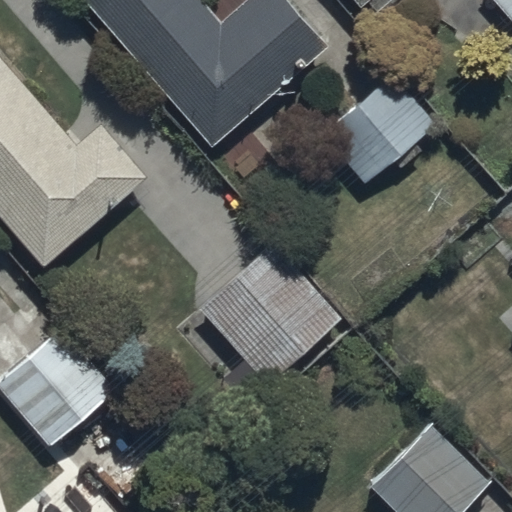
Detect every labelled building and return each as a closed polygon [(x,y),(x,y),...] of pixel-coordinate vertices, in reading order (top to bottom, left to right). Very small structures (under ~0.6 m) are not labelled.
[(326,42),(289,0),(239,0),(220,16),(206,0),(89,0),(213,141),(326,42)] [(362,0),(363,0),(370,0),(378,9),(388,0),(362,0)] [(511,0),(502,0),(511,11),(511,0)] [(0,49),(0,207),(47,260),(148,171),(104,121),(81,141),(0,49)] [(438,121),(394,68),(321,128),(364,180),(390,158),(398,168),(423,147),(416,139),(438,121)] [(342,313),(275,238),(175,327),(242,402),(342,313)] [(120,385),(64,323),(0,380),(0,382),(55,443),(120,385)] [(400,511),(456,511),(490,477),(431,420),(370,483),(400,511)]
